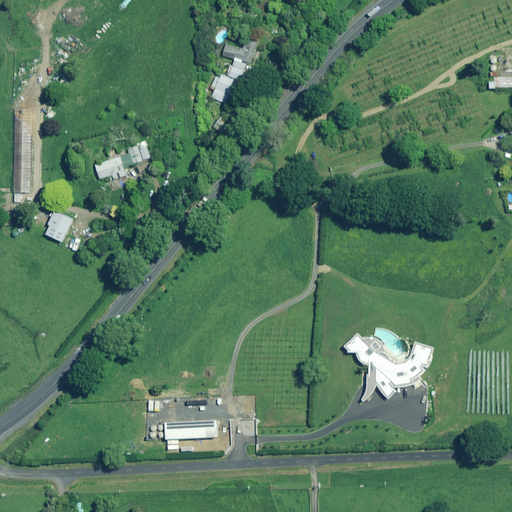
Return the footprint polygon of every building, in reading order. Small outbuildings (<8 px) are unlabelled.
[(242,61),(247,62),(251,64),(257,43),(246,40),(245,44),(239,43),(238,48),(225,44),(222,56),(235,59),(234,61),(233,66),(230,65),(227,76),(242,80),(246,64),(242,63),(242,61)] [(237,82),(221,74),(219,79),(216,77),(212,86),(216,88),(212,98),(226,104),(237,82)] [(511,88),(511,77),(494,78),(494,82),(489,82),(489,89),(511,88)] [(31,193),(33,110),(14,110),(12,193),(31,193)] [(231,124),(221,117),(214,127),(223,134),(231,124)] [(125,168),(128,167),(138,163),(144,161),(152,158),(145,141),(138,144),(132,146),(120,151),(122,156),(121,157),(96,166),(101,179),(108,177),(108,179),(113,177),(114,180),(126,176),(124,169),(125,168)] [(73,220),(55,211),(49,225),(51,226),(46,235),(63,242),(73,220)]
